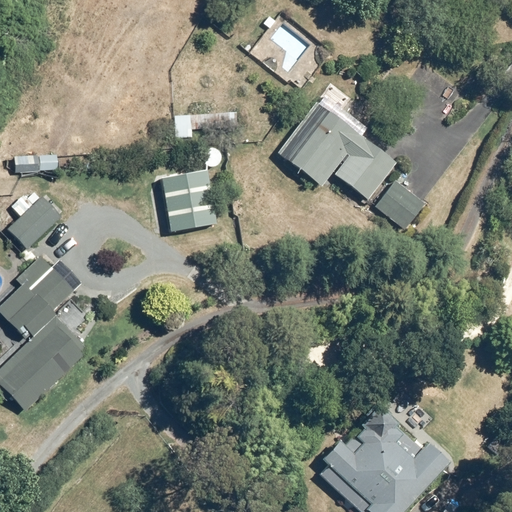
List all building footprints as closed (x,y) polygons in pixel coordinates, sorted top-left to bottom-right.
[(312,101),(274,156),(321,189),(330,176),(366,202),(393,163),(357,138),(364,128),(321,98),(316,104),(312,101)] [(220,112),(171,111),(170,137),(191,137),(191,127),(219,128),(220,112)] [(14,154),(13,174),(41,174),(41,171),(56,172),(57,155),(14,154)] [(215,226),(207,170),(159,177),(167,234),(215,226)] [(403,232),(425,205),(393,181),(372,208),(403,232)] [(4,230),(23,251),(59,217),(40,196),(31,205),(21,194),(7,208),(17,218),(4,230)] [(0,366),(0,390),(21,413),(86,350),(51,314),(73,293),(39,258),(0,295),(0,319),(24,344),(0,366)] [(333,444),(317,462),(358,500),(353,504),(361,511),(400,511),(445,464),(422,444),(418,449),(391,425),(385,432),(369,418),(339,450),(333,444)] [(451,498),(439,511),(467,511),(451,498)]
